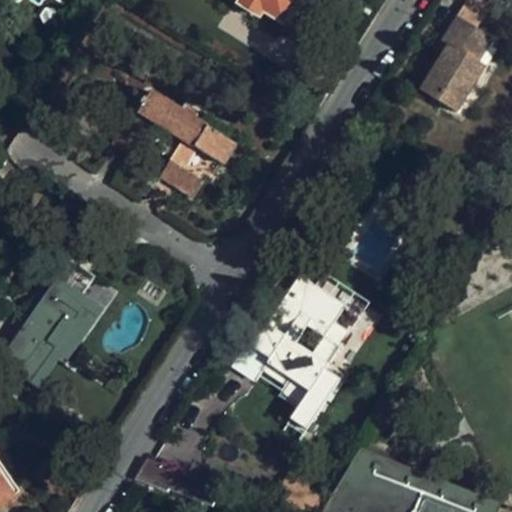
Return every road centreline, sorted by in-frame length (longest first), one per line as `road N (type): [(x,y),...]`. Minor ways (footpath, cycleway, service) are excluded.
road 1 (residential): [(418,0),(231,276)]
road 2 (residential): [(231,276),(87,511)]
road 3 (residential): [(231,276),(76,181)]
